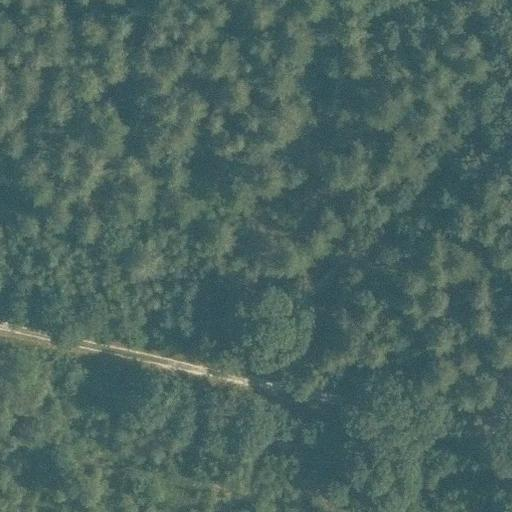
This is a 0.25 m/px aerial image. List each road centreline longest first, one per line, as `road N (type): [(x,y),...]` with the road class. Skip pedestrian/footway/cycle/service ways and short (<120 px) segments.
road 1 (track): [(256,380),(0,324)]
road 2 (track): [(511,436),(256,380)]
